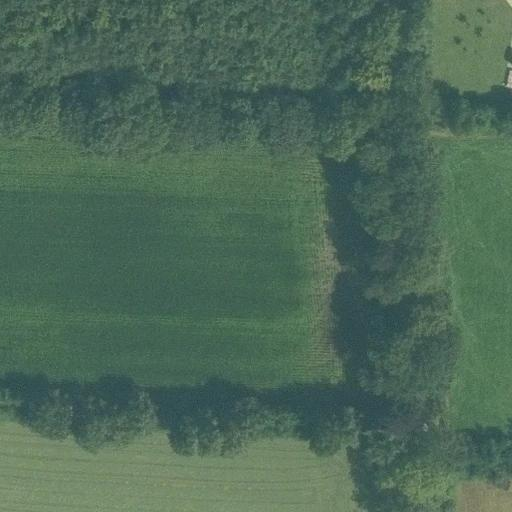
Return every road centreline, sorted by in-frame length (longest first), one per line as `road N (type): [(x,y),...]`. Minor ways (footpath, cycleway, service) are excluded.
road 1 (unclassified): [(425,511),(400,258),(392,0)]
road 2 (track): [(391,99),(0,66)]
